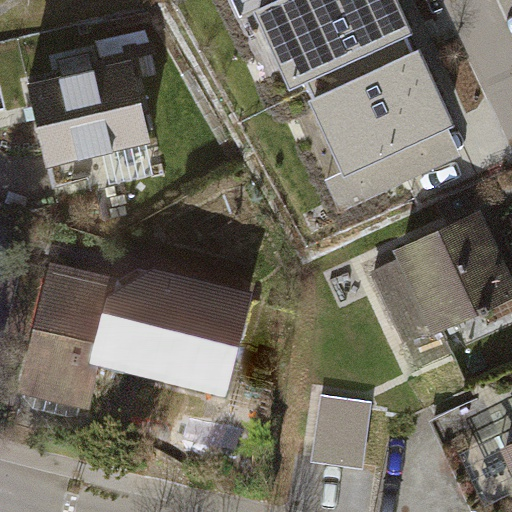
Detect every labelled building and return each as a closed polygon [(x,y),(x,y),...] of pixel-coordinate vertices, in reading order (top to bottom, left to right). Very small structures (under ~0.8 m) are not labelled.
[(391,0),(285,0),(262,11),(294,82),(306,76),(347,167),(447,122),(391,0)] [(140,54),(19,76),(38,176),(159,153),(140,54)] [(501,299),(470,229),(396,262),(426,332),(501,299)] [(144,275),(140,294),(54,275),(25,408),(99,424),(108,387),(224,412),(249,298),(144,275)] [(368,464),(379,397),(328,388),(317,455),(368,464)]
